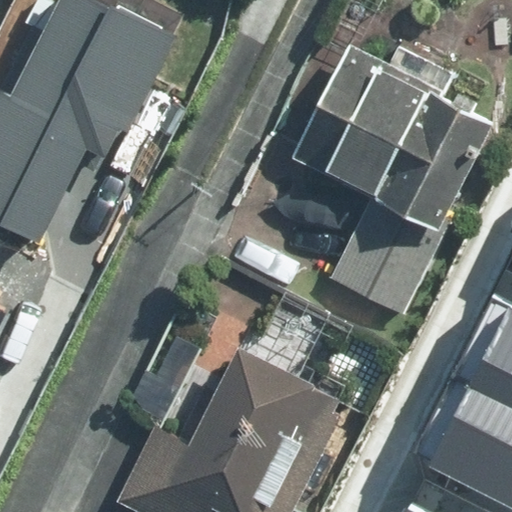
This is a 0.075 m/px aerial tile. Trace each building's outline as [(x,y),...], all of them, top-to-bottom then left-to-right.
[(6,70),(0,81),(0,209),(43,230),(93,128),(113,138),(171,19),(131,0),(56,0),(19,77),(6,70)] [(499,119),(346,46),(293,157),(371,194),(335,270),(409,306),(499,119)] [(511,292),(475,364),(511,382),(511,292)] [(208,511),(322,511),(372,402),(208,328),(139,481),(208,511)] [(511,409),(467,387),(426,466),(511,509),(511,409)] [(444,511),(405,493),(395,511),(444,511)]
